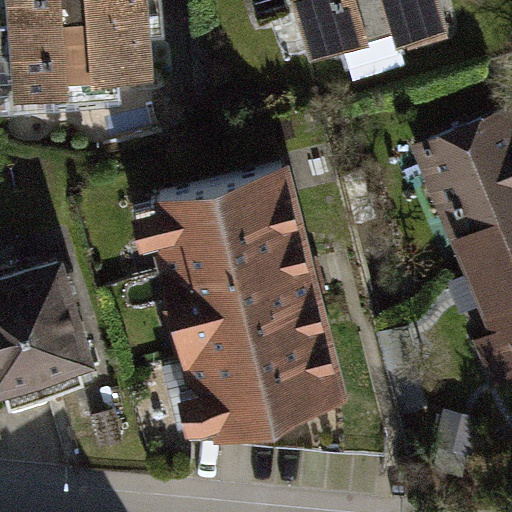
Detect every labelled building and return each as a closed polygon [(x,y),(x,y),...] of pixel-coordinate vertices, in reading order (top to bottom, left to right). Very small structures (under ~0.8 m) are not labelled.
[(148,0),(0,0),(0,38),(2,74),(153,63),(148,0)] [(447,0),(301,0),(319,59),(453,20),(447,0)] [(511,108),(413,144),(499,381),(511,376),(511,108)] [(288,157),(148,193),(210,434),(350,398),(288,157)] [(71,253),(0,274),(0,402),(107,369),(71,253)]
